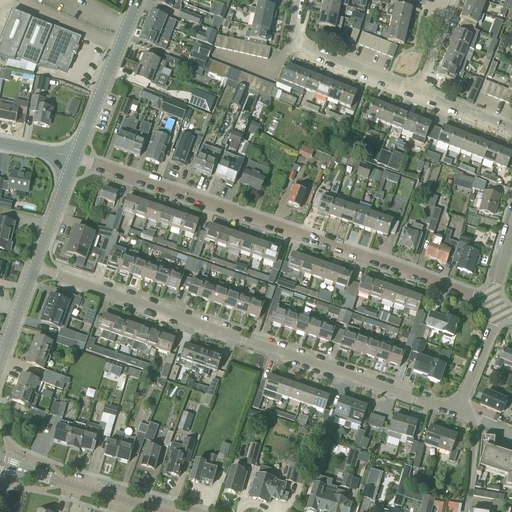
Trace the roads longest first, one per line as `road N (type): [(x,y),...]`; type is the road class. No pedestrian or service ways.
road 1 (residential): [(498,309),(462,398),(446,409),(33,268)]
road 2 (residential): [(489,306),(74,158)]
road 3 (residential): [(416,93),(289,44),(299,0)]
road 4 (tertiary): [(74,158),(137,0)]
road 5 (tertiary): [(159,511),(0,465)]
